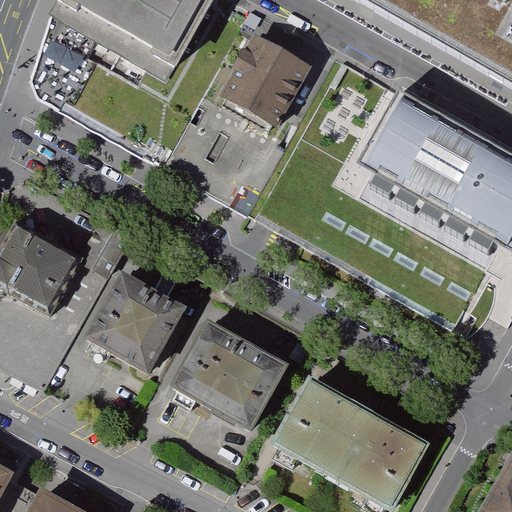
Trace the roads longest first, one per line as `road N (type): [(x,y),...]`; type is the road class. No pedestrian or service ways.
road 1 (residential): [(490,413),(0,120)]
road 2 (residential): [(288,0),(511,123)]
road 3 (residential): [(0,408),(210,511)]
